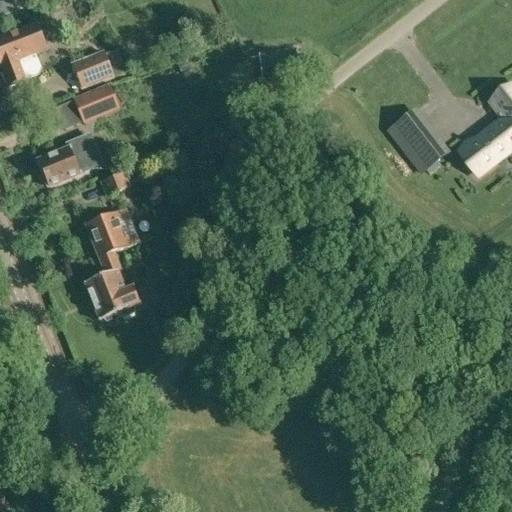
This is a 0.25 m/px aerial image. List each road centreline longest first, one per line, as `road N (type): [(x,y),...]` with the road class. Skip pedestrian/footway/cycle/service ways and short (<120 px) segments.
road 1 (unclassified): [(76,430),(173,364),(197,326),(258,174),(293,125),(446,0)]
road 2 (tertiary): [(76,430),(0,238)]
